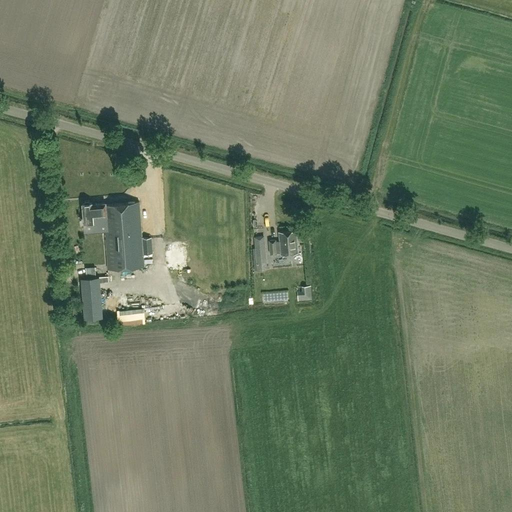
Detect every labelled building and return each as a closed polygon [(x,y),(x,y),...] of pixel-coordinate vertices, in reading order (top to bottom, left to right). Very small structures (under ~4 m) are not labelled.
[(108,270),(145,267),(144,255),(152,254),(151,238),(143,239),(139,202),(106,205),(106,203),(93,204),(92,202),(83,203),(85,223),(101,221),(100,220),(104,220),(108,270)] [(270,241),(271,255),(277,255),(277,253),(282,253),(282,255),(297,253),(295,231),(280,233),(281,242),(276,242),(276,241),(270,241)] [(265,234),(257,235),(257,246),(266,245),(265,234)] [(84,319),(103,317),(99,277),(80,278),(84,319)] [(305,285),(306,290),(299,291),(300,299),(313,298),(312,285),(305,285)]
